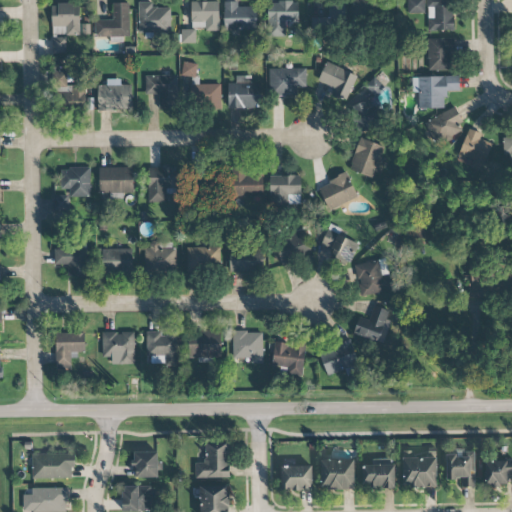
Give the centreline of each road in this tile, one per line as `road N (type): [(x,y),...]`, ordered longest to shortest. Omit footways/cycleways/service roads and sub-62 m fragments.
road 1 (tertiary): [(0,420),(511,405)]
road 2 (residential): [(38,421),(35,0)]
road 3 (residential): [(36,306),(316,303)]
road 4 (residential): [(36,140),(315,139)]
